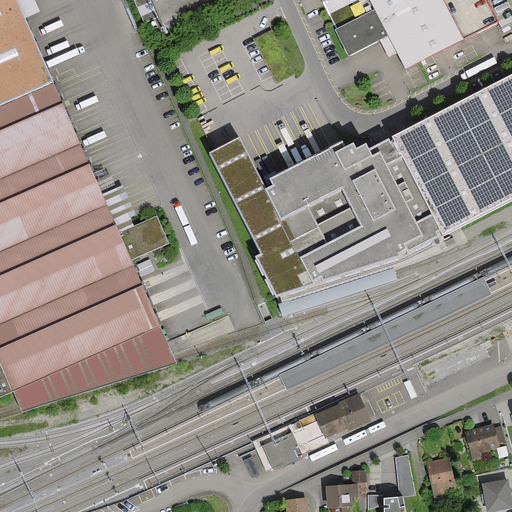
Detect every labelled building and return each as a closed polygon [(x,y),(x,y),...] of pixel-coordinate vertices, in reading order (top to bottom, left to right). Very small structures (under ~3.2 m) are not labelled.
[(22,412),(177,364),(175,358),(131,260),(119,233),(17,0),(0,0),(0,398),(13,392),(19,407),(22,412)] [(136,0),(146,22),(160,17),(153,0),(136,0)] [(501,22),(489,0),(321,0),(337,31),(335,32),(349,58),(384,40),(388,37),(405,71),(501,22)] [(276,298),(403,258),(511,200),(511,76),(368,150),(366,146),(357,151),(356,148),(354,145),(267,190),(240,139),(209,154),(261,255),(255,257),(276,298)] [(119,233),(131,260),(170,244),(157,216),(119,233)] [(491,291),(483,276),(279,374),(286,390),(491,291)] [(487,291),(498,286),(496,282),(485,287),(487,291)] [(372,423),(360,394),(339,403),(340,404),(314,415),(317,421),(325,439),(328,437),(347,430),(348,432),(372,423)] [(298,449),(293,451),(296,458),(330,443),(328,437),(325,439),(317,421),(314,415),(314,414),(299,421),(300,421),(289,426),(292,432),(300,448),(298,449)] [(494,427),(493,424),(464,432),(473,461),(483,459),(482,454),(501,448),(499,444),(507,442),(502,425),(494,427)] [(300,448),(292,432),(262,446),(273,469),(283,465),(284,467),(298,461),(296,458),(293,451),(298,449),(300,448)] [(408,455),(396,458),(400,497),(404,497),(416,496),(408,455)] [(252,456),(244,460),(252,478),(261,474),(252,456)] [(449,457),(427,461),(434,499),(456,495),(449,457)] [(368,483),(367,470),(351,471),(352,484),(325,486),(326,508),(342,507),(342,511),(365,511),(364,498),(367,498),(366,483),(368,483)] [(511,505),(511,498),(509,478),(482,482),(487,510),(511,505)] [(383,495),(369,496),(368,511),(377,507),(384,507),(383,499),(383,495)] [(307,511),(306,497),(286,499),(287,511),(307,511)] [(392,498),(383,499),(384,507),(384,511),(406,511),(404,497),(400,497),(392,498)]
